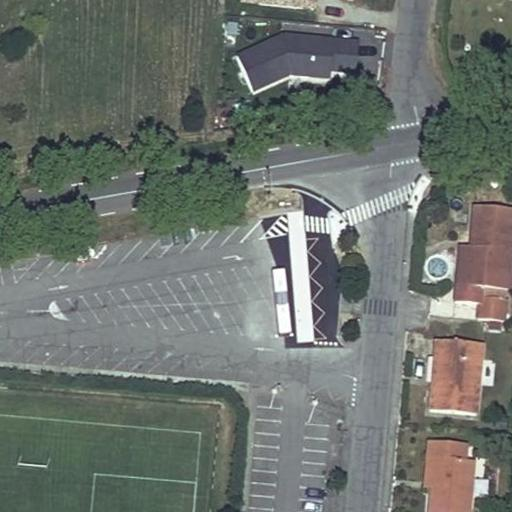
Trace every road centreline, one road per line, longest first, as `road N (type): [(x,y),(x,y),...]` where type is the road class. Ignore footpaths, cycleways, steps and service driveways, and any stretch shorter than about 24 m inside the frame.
road 1 (secondary): [(0,216),(388,148)]
road 2 (tertiary): [(363,511),(388,148)]
road 3 (unclassified): [(417,0),(408,95),(414,141)]
